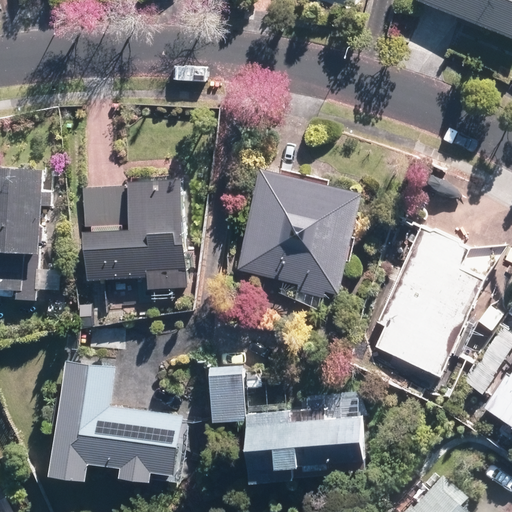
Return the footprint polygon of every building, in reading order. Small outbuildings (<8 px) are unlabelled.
[(511,0),(437,0),(511,31),(511,0)] [(53,162),(0,157),(0,287),(27,289),(30,247),(47,248),(53,162)] [(268,162),(244,264),(305,279),(303,286),(329,292),(330,287),(345,290),(370,186),(268,162)] [(195,285),(189,172),(131,175),(134,221),(86,223),(89,278),(152,275),(154,288),(195,285)] [(468,262),(479,242),(430,219),(382,317),(390,321),(380,343),(446,373),(493,271),(468,262)] [(511,355),(511,323),(505,319),(466,377),(488,391),(511,355)] [(69,358),(57,469),(94,473),(96,458),(128,461),(127,471),(158,475),(159,465),(184,468),(185,461),(191,411),(115,402),(120,363),(69,358)] [(247,362),(212,364),(217,418),(251,413),(247,362)] [(511,368),(489,405),(511,419),(511,368)] [(294,406),(253,409),(259,474),(302,471),(301,457),(374,452),(370,410),(296,416),(294,406)] [(476,499),(447,475),(412,511),(476,511),(470,505),(476,499)]
